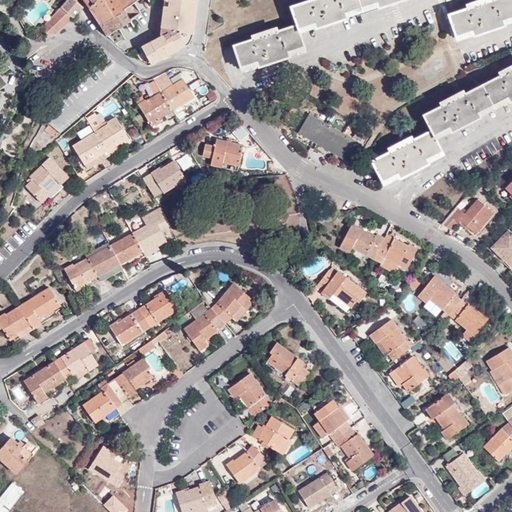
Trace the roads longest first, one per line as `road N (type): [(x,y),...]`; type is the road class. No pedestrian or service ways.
road 1 (residential): [(293,302),(256,266),(235,258),(191,260),(146,277),(8,366)]
road 2 (residential): [(0,273),(109,176),(230,95)]
road 3 (residential): [(141,511),(164,400),(293,302)]
road 4 (residential): [(435,0),(316,43),(308,57),(230,95)]
road 5 (residential): [(417,463),(293,302)]
road 6 (residential): [(379,208),(304,170),(230,95)]
road 7 (residential): [(190,56),(144,70),(94,36),(48,54),(26,34)]
road 8 (residential): [(511,303),(490,271),(379,208)]
road 9 (residential): [(379,208),(511,118)]
road 10 (unknown): [(185,384),(204,438),(179,468),(146,476)]
